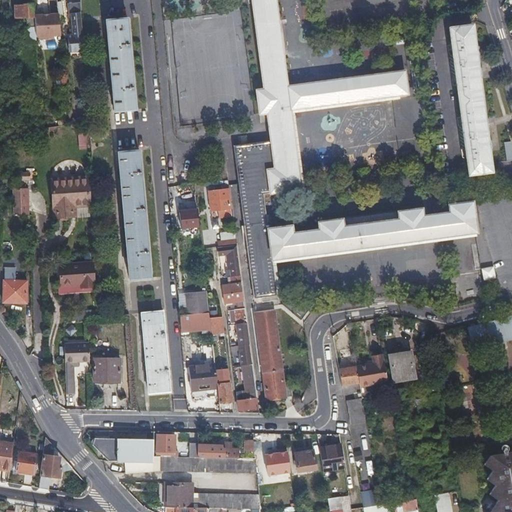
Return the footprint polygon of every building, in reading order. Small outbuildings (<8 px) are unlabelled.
[(80,50),(79,34),(78,13),(80,13),(79,0),(76,0),(66,1),(67,14),(70,13),(71,31),(68,31),(68,34),(66,34),(67,51),(80,50)] [(270,140),(234,145),(254,298),(262,297),(264,306),(278,304),(272,259),(476,231),(472,202),(448,205),(449,212),(422,215),(421,208),(318,222),(319,229),(292,233),(291,226),(268,229),(263,195),(300,189),(289,109),(407,94),(403,70),(286,86),(275,0),(252,0),(264,89),(257,90),(260,114),(267,112),(270,140)] [(31,4),(22,5),(14,5),(15,17),(28,17),(28,27),(34,27),(34,20),(34,16),(32,16),(31,4)] [(57,13),(34,14),(34,16),(34,20),(34,27),(35,36),(59,35),(57,13)] [(114,111),(124,110),(134,109),(125,18),(106,20),(114,111)] [(472,24),(449,27),(469,174),(491,172),(488,148),(492,148),(492,140),(487,141),(485,128),(490,127),(489,120),(485,120),(479,75),(483,75),(482,68),(478,68),(476,55),(480,54),(479,47),(475,48),(472,24)] [(118,152),(123,215),(129,278),(148,277),(137,150),(118,152)] [(52,216),(70,216),(87,215),(85,177),(51,178),(52,216)] [(29,187),(12,187),(13,214),(29,214),(29,187)] [(221,192),(221,191),(220,190),(214,190),(214,193),(209,194),(211,214),(229,211),(227,192),(221,192)] [(197,209),(188,210),(179,211),(180,227),(199,225),(197,209)] [(219,244),(220,249),(236,247),(234,233),(228,234),(228,239),(226,239),(226,243),(219,244)] [(235,300),(236,308),(244,307),(236,247),(220,249),(221,258),(228,257),(229,271),(233,270),(234,277),(229,279),(230,283),(220,285),(222,301),(235,300)] [(59,285),(69,285),(79,285),(80,287),(93,286),(92,262),(58,264),(59,285)] [(494,267),(482,267),(482,279),(494,279),(494,267)] [(26,280),(22,280),(18,280),(19,268),(3,268),(1,301),(24,302),(26,280)] [(191,314),(209,311),(208,301),(194,303),(194,306),(190,306),(191,314)] [(232,308),(234,323),(246,321),(244,307),(236,308),(232,308)] [(284,382),(275,308),(255,311),(267,398),(293,395),(291,381),(284,382)] [(147,381),(157,380),(166,380),(161,310),(141,312),(147,381)] [(209,311),(191,314),(179,315),(180,326),(210,322),(209,317),(209,311)] [(218,328),(220,327),(223,325),(221,315),(209,317),(210,322),(214,353),(226,352),(225,346),(220,347),(218,328)] [(454,330),(460,352),(511,338),(511,315),(454,330)] [(234,323),(237,344),(249,343),(246,321),(234,323)] [(89,343),(64,344),(65,362),(90,361),(89,343)] [(237,344),(240,365),(252,363),(249,343),(237,344)] [(204,346),(204,362),(212,361),(212,346),(204,346)] [(226,352),(214,353),(215,370),(222,369),(221,363),(228,362),(226,352)] [(360,389),(389,384),(383,354),(372,356),(373,361),(373,363),(367,364),(356,366),(358,374),(359,383),(360,389)] [(415,379),(413,367),(411,354),(390,358),(395,383),(415,379)] [(93,381),(106,381),(119,381),(119,358),(92,358),(93,381)] [(252,363),(240,365),(243,384),(245,384),(245,389),(236,390),(238,409),(258,407),(252,363)] [(216,386),(215,375),(214,364),(188,366),(190,389),(216,386)] [(359,383),(358,374),(356,366),(356,365),(339,368),(342,386),(359,383)] [(74,377),(66,378),(67,393),(75,393),(74,377)] [(219,402),(225,401),(232,401),(229,382),(217,384),(219,402)] [(356,424),(367,422),(362,398),(352,400),(356,424)] [(158,436),(158,446),(158,455),(175,455),(175,436),(158,436)] [(61,465),(59,465),(58,465),(59,460),(50,459),(51,454),(52,454),(54,446),(46,437),(39,473),(59,476),(61,465)] [(133,474),(159,473),(256,474),(255,459),(239,459),(226,459),(197,458),(189,458),(154,458),(153,439),(116,439),(94,439),(90,446),(110,463),(134,464),(133,474)] [(254,452),(253,446),(253,440),(246,441),(247,452),(254,452)] [(0,468),(7,470),(12,443),(0,441),(0,468)] [(223,443),(223,449),(219,449),(209,449),(209,446),(197,446),(197,458),(226,459),(239,459),(239,449),(232,449),(232,443),(223,443)] [(189,458),(197,458),(197,446),(197,444),(189,444),(189,458)] [(340,444),(330,445),(331,449),(320,451),(323,471),(344,467),(340,444)] [(297,470),(306,469),(316,468),(313,450),(294,452),(297,470)] [(511,511),(511,450),(489,455),(487,459),(493,462),(489,469),(492,471),(491,474),(495,477),(492,483),(495,485),(493,488),(498,492),(494,498),(498,500),(495,504),(499,506),(494,511),(511,511)] [(286,451),(276,452),(265,454),(268,474),(289,471),(286,451)] [(13,471),(23,472),(32,474),(35,455),(17,452),(13,471)] [(483,465),(489,469),(493,462),(487,459),(483,465)] [(487,479),(492,483),(495,477),(491,474),(487,479)] [(165,507),(177,508),(191,508),(191,494),(191,486),(166,485),(165,507)] [(488,494),(494,498),(498,492),(493,488),(488,494)] [(337,489),(326,491),(327,498),(335,497),(338,497),(337,489)] [(363,505),(370,504),(378,502),(376,491),(361,493),(363,505)] [(197,508),(209,509),(219,509),(260,511),(258,494),(197,492),(197,508)] [(434,495),(437,511),(451,511),(448,493),(434,495)] [(406,500),(408,511),(417,510),(416,498),(406,500)] [(395,511),(405,511),(408,511),(406,500),(394,502),(395,511)]
